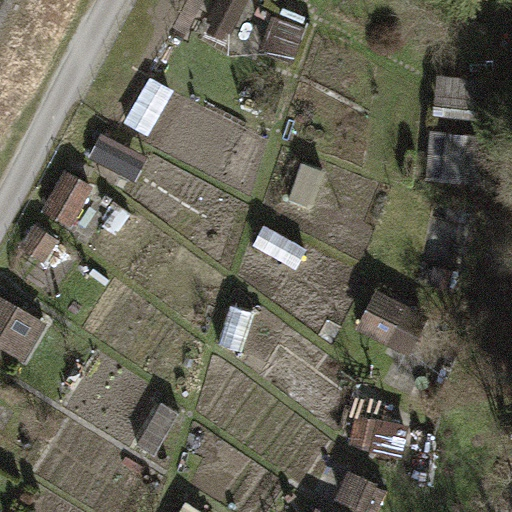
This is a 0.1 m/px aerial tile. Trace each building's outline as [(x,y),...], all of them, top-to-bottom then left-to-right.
[(250,7),(236,0),(217,0),(203,30),(232,44),(250,7)] [(306,26),(281,17),(270,47),(295,57),(306,26)] [(501,82),(439,80),(437,119),(499,121),(501,82)] [(99,135),(82,163),(120,185),(136,157),(99,135)] [(488,143),(468,141),(467,148),(439,146),(436,178),(484,183),(488,143)] [(105,191),(73,171),(46,211),(79,232),(105,191)] [(23,249),(51,266),(66,242),(37,225),(23,249)] [(282,232),(263,226),(245,281),(263,287),(282,232)] [(222,277),(203,263),(170,310),(190,324),(222,277)] [(30,313),(0,297),(0,296),(0,343),(10,349),(30,313)] [(364,306),(352,343),(415,364),(427,327),(364,306)] [(253,328),(236,315),(220,336),(237,349),(253,328)] [(408,404),(367,398),(359,447),(400,454),(408,404)] [(185,412),(165,401),(155,418),(174,430),(185,412)] [(327,438),(286,410),(272,430),(313,458),(327,438)] [(364,511),(377,487),(351,473),(334,505),(347,511),(364,511)]
